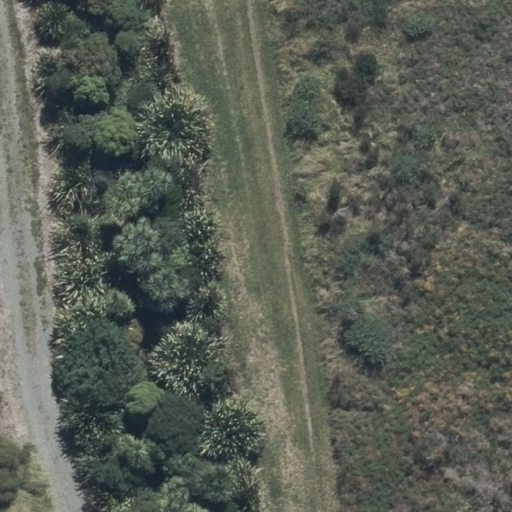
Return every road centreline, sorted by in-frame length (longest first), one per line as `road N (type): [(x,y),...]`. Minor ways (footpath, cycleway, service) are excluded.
road 1 (track): [(338,511),(246,0)]
road 2 (track): [(0,107),(37,376),(68,511)]
